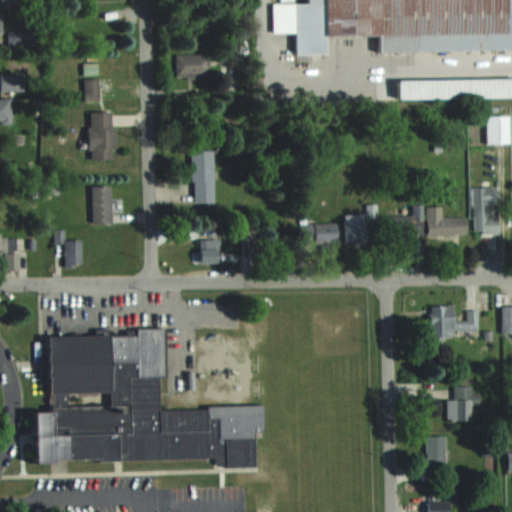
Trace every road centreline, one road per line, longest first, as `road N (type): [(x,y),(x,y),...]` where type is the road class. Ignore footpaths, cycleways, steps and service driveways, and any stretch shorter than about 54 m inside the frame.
road 1 (residential): [(0,284),(511,274)]
road 2 (residential): [(152,282),(142,0)]
road 3 (residential): [(389,511),(386,277)]
